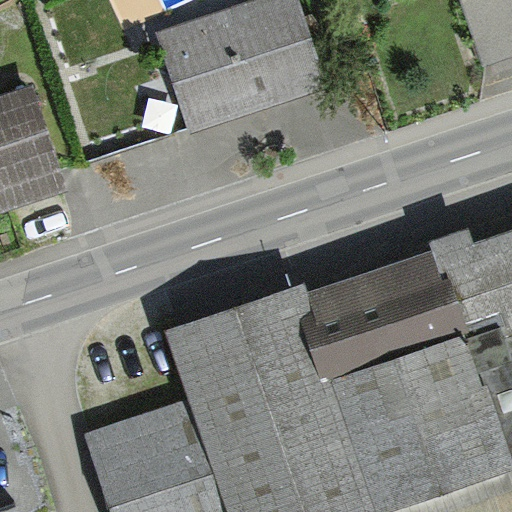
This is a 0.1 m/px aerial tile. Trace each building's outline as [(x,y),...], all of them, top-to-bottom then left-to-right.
[(276,0),(160,38),(192,138),(324,95),(293,0),(276,0)] [(511,0),(392,0),(393,1),(396,0),(422,0),(423,3),(432,0),(459,0),(482,64),(511,53),(511,0)] [(0,217),(65,196),(29,86),(0,95),(0,217)] [(429,225),(435,237),(508,450),(511,448),(511,217),(475,230),(468,211),(429,225)] [(511,511),(511,461),(508,450),(435,237),(308,281),(303,266),(165,314),(190,387),(94,419),(126,511),(511,511)]
